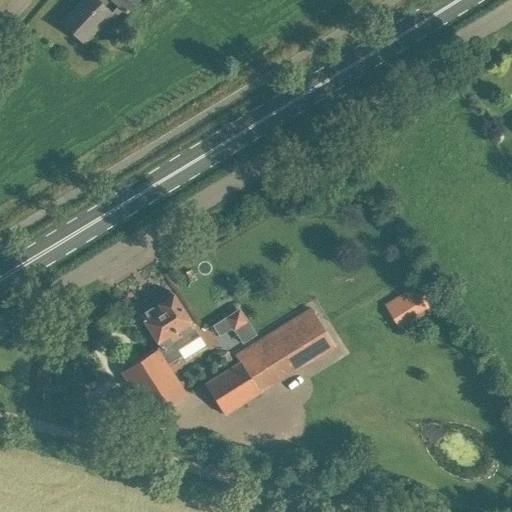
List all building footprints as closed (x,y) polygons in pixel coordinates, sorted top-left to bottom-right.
[(112,13),(104,6),(98,0),(82,0),(77,5),(80,8),(65,24),(62,22),(61,22),(84,44),(112,13)] [(111,0),(126,13),(137,0),(111,0)] [(385,302),(399,325),(428,307),(414,284),(385,302)] [(200,336),(181,308),(170,291),(157,300),(159,304),(141,315),(161,347),(122,371),(151,418),(186,396),(166,365),(181,356),(178,350),(200,336)] [(243,307),(214,322),(228,347),(256,332),(243,307)] [(205,384),(224,414),(334,346),(310,308),(237,355),(241,361),(205,384)]
